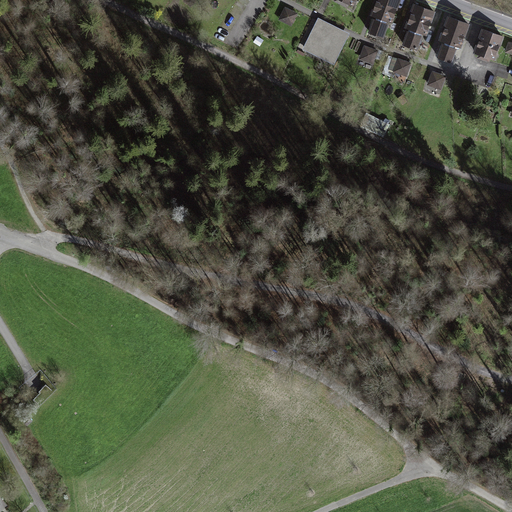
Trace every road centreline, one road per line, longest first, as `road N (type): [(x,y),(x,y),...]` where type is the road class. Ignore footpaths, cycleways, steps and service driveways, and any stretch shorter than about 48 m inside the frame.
road 1 (track): [(42,249),(190,324),(318,376),(429,464),(511,508)]
road 2 (track): [(511,377),(481,374),(356,306),(191,273),(62,236),(47,240)]
road 3 (track): [(318,511),(429,464)]
